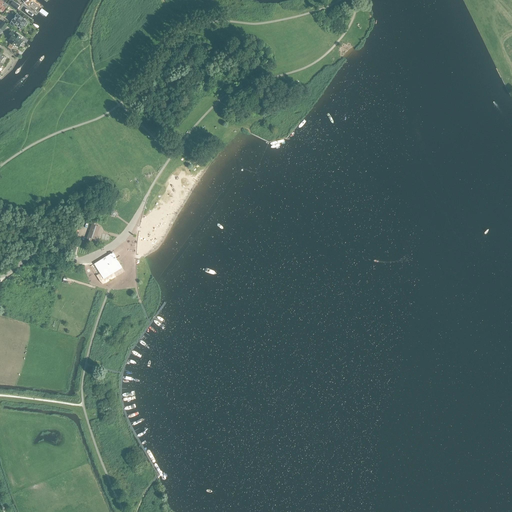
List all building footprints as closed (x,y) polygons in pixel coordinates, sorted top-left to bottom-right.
[(4,2),(0,7),(0,9),(3,12),(5,9),(6,10),(9,5),(13,1),(11,0),(9,0),(7,4),(4,2)] [(9,6),(16,10),(19,6),(13,1),(9,6)] [(28,23),(26,21),(17,14),(9,24),(13,27),(15,25),(21,29),(23,25),(25,26),(28,23)] [(21,37),(16,34),(15,35),(11,32),(8,36),(10,38),(9,40),(10,42),(9,43),(14,47),(15,45),(18,47),(23,41),(20,39),(21,37)] [(85,242),(90,243),(92,239),(95,240),(100,227),(96,226),(98,221),(93,219),(85,242)] [(122,268),(113,253),(94,264),(103,279),(122,268)]
